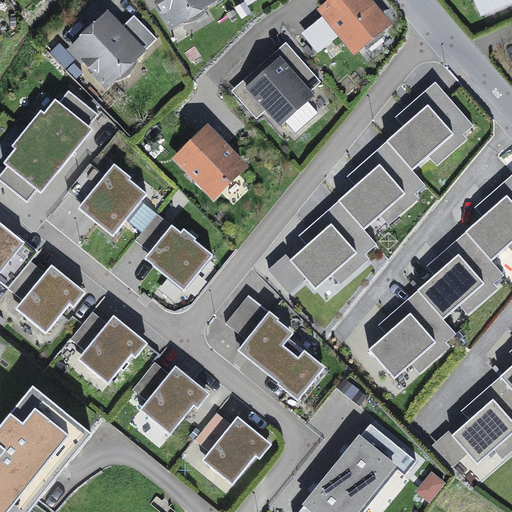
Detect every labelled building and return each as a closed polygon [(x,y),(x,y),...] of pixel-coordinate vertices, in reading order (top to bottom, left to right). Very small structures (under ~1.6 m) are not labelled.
[(213,1),(214,3),(218,0),(156,0),(172,26),(213,1)] [(380,32),(386,26),(364,0),(337,0),(323,12),(326,15),(341,35),(355,52),(362,46),(380,32)] [(511,0),(473,0),(478,11),(485,8),(487,14),(511,2),(511,0)] [(302,35),(318,54),(341,35),(326,15),(302,35)] [(142,55),(157,40),(136,19),(121,33),(108,18),(73,52),(107,86),(140,53),(142,55)] [(362,46),(367,52),(384,37),(380,32),(362,46)] [(266,111),(247,90),(280,60),(291,50),(286,44),(231,92),(256,120),(266,111)] [(298,81),(310,71),(291,50),(280,60),(298,81)] [(309,93),(320,83),(310,71),(298,81),(280,60),(247,90),(266,111),(280,127),(285,123),(296,134),(318,114),(308,103),(313,98),(309,93)] [(437,86),(435,84),(395,118),(404,128),(406,126),(400,119),(410,110),(416,118),(423,111),(417,104),(437,86)] [(389,146),(412,172),(429,158),(459,131),(463,135),(473,127),(437,86),(417,104),(423,111),(416,118),(410,110),(400,119),(406,126),(404,128),(387,143),(389,146)] [(41,113),(27,131),(67,164),(93,132),(89,128),(98,116),(69,93),(59,105),(56,102),(44,115),(41,113)] [(41,195),(67,164),(27,131),(12,148),(15,151),(4,165),(8,168),(0,177),(0,181),(27,204),(37,192),(41,195)] [(429,158),(437,167),(468,140),(463,135),(459,131),(429,158)] [(214,196),(243,168),(207,132),(178,160),(214,196)] [(368,177),(375,171),(368,163),(389,146),(387,143),(347,178),(356,188),(358,186),(352,178),(361,170),(368,177)] [(339,202),(364,231),(381,217),(411,190),(415,195),(425,187),(412,172),(389,146),(368,163),(375,171),(368,177),(361,170),(352,178),(358,186),(356,188),(339,202)] [(83,205),(79,210),(113,238),(126,222),(142,234),(157,215),(142,203),(147,196),(130,182),(131,180),(114,166),(105,178),(90,166),(68,193),(83,205)] [(511,180),(511,176),(475,209),(483,218),(485,216),(479,209),(489,201),(495,208),(502,202),(496,194),(511,180)] [(467,236),(491,263),(508,248),(511,244),(511,180),(496,194),(502,202),(495,208),(489,201),(479,209),(485,216),(483,218),(466,234),(467,236)] [(381,217),(389,226),(420,200),(415,195),(411,190),(381,217)] [(361,251),(365,256),(377,246),(364,231),(339,202),(338,203),(340,205),(320,223),(326,230),(320,236),(313,229),(303,237),(310,245),(307,247),(290,262),(306,280),(316,291),(332,276),(361,251)] [(320,236),(326,230),(320,223),(340,205),(338,203),(299,237),(307,247),(310,245),(303,237),(313,229),(320,236)] [(151,254),(145,261),(184,293),(214,257),(183,232),(181,235),(157,215),(142,234),(136,242),(151,254)] [(0,282),(9,290),(31,263),(18,253),(25,245),(16,238),(0,224),(0,282)] [(447,267),(454,261),(447,253),(467,236),(466,234),(427,268),(435,277),(437,275),(431,268),(440,259),(447,267)] [(31,263),(39,253),(17,236),(16,238),(25,245),(18,253),(31,263)] [(419,294),(443,321),(460,307),(490,280),(494,285),(503,277),(491,263),(467,236),(447,253),(454,261),(447,267),(440,259),(431,268),(437,275),(435,277),(417,292),(419,294)] [(332,276),(341,286),(369,260),(365,256),(361,251),(332,276)] [(52,267),(46,275),(31,263),(9,290),(23,302),(16,310),(46,335),(70,306),(74,309),(86,295),(52,267)] [(460,307),(468,316),(498,289),(494,285),(490,280),(460,307)] [(399,325),(406,319),(399,312),(419,294),(417,292),(378,326),(387,336),(389,334),(382,327),(392,318),(399,325)] [(442,339),(446,343),(455,335),(443,321),(419,294),(399,312),(406,319),(399,325),(392,318),(382,327),(389,334),(387,336),(369,351),(395,380),(411,365),(442,339)] [(291,338),(267,319),(271,314),(249,297),(226,325),(247,342),(238,353),(298,402),(325,369),(304,352),(298,360),(283,347),(291,338)] [(107,325),(93,313),(71,341),(85,352),(78,361),(108,386),(132,357),(136,360),(148,345),(114,317),(107,325)] [(291,338),(293,335),(271,314),(267,319),(291,338)] [(411,365),(420,375),(450,348),(446,343),(442,339),(411,365)] [(176,368),(169,375),(155,364),(133,391),(147,403),(140,412),(170,436),(194,407),(198,410),(210,396),(176,368)] [(502,380),(511,391),(511,367),(500,378),(502,380)] [(481,411),(488,405),(482,398),(502,380),(500,378),(461,412),(470,422),(472,420),(465,412),(475,404),(481,411)] [(346,380),(338,389),(359,405),(366,396),(346,380)] [(511,435),(511,391),(502,380),(482,398),(488,405),(481,411),(475,404),(465,412),(472,420),(470,422),(452,437),(468,455),(477,466),(494,451),(511,435)] [(0,511),(30,511),(40,500),(92,436),(33,389),(0,429),(0,511)] [(260,461),(272,446),(238,418),(232,426),(217,414),(195,441),(209,453),(202,462),(232,487),(256,458),(260,461)] [(405,477),(417,463),(371,425),(349,452),(318,490),(300,511),(362,511),(396,470),(405,477)] [(453,467),(468,455),(452,437),(449,433),(434,446),(453,467)] [(511,435),(494,451),(502,461),(511,452),(511,435)] [(444,485),(432,475),(418,492),(429,502),(444,485)]
